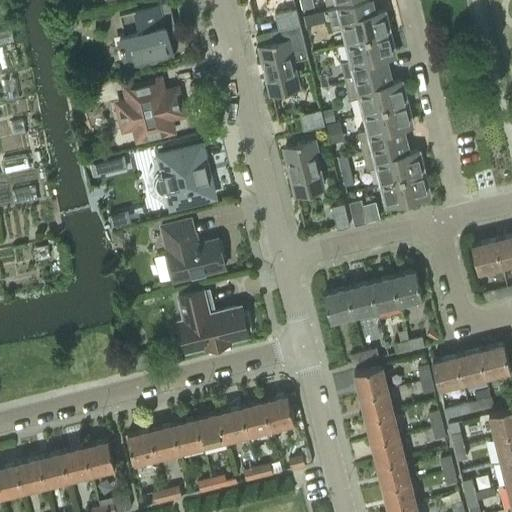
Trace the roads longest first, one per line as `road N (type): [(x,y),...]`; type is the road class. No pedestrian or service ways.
road 1 (residential): [(0,422),(302,346)]
road 2 (residential): [(281,258),(218,0)]
road 3 (residential): [(459,216),(407,0)]
road 4 (residential): [(341,511),(302,346)]
road 5 (residential): [(511,313),(461,325),(435,221)]
road 6 (residential): [(281,258),(435,221)]
